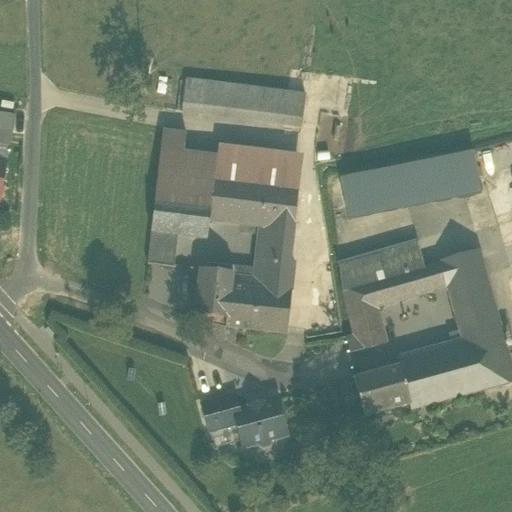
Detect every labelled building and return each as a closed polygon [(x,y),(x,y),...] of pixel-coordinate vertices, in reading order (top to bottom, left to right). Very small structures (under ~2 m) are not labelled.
[(181,113),(201,116),(206,83),(185,80),(181,113)] [(206,83),(201,116),(280,126),(284,93),(206,83)] [(280,126),(301,129),(305,96),(284,93),(280,126)] [(0,130),(12,133),(15,116),(0,113),(0,130)] [(9,147),(12,133),(0,130),(0,145),(7,146),(9,147)] [(162,131),(160,152),(183,155),(186,134),(162,131)] [(218,145),(216,159),(213,180),(298,191),(302,156),(218,145)] [(216,159),(183,155),(160,152),(154,197),(210,204),(213,180),(216,159)] [(340,181),(345,208),(478,182),(472,154),(340,181)] [(154,197),(150,233),(176,236),(206,240),(206,241),(209,220),(260,226),(255,270),(206,264),(205,271),(205,272),(232,275),(231,286),(262,289),(265,260),(290,263),(298,191),(213,180),(210,204),(154,197)] [(480,194),(478,182),(345,208),(348,220),(480,194)] [(174,268),(176,236),(150,233),(147,265),(174,268)] [(379,256),(386,280),(424,269),(417,245),(379,256)] [(408,406),(410,412),(511,383),(511,378),(477,253),(440,264),(447,288),(460,333),(448,336),(454,356),(455,355),(401,371),(410,406),(408,406)] [(339,267),(341,292),(386,280),(379,256),(339,267)] [(293,263),(290,263),(265,260),(262,289),(231,286),(227,319),(226,319),(225,319),(224,328),(286,335),(294,265),(293,263)] [(427,268),(433,292),(447,288),(440,264),(427,268)] [(427,268),(424,269),(386,280),(341,292),(352,336),(342,339),(347,355),(386,345),(376,307),(433,292),(427,268)] [(195,315),(225,319),(226,319),(227,319),(231,286),(232,275),(205,272),(205,271),(200,271),(195,315)] [(353,380),(363,418),(408,406),(410,406),(401,371),(400,368),(353,380)] [(202,405),(209,432),(237,425),(234,413),(238,412),(233,397),(202,405)] [(237,425),(243,448),(257,445),(261,447),(269,445),(271,441),(285,437),(275,402),(262,405),(261,404),(248,407),(249,409),(238,412),(234,413),(237,425)]
